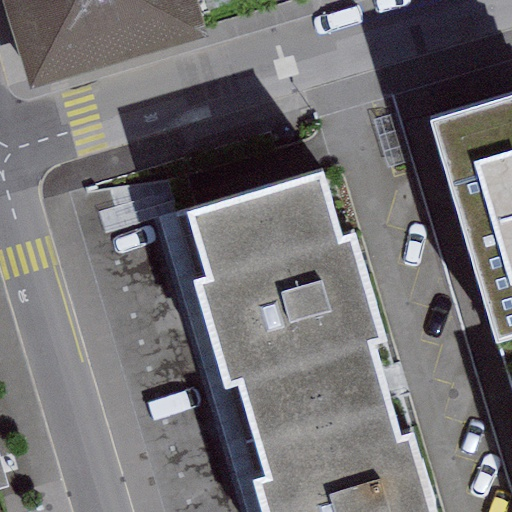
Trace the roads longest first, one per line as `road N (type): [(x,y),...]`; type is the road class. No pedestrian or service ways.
road 1 (residential): [(0,150),(505,0)]
road 2 (residential): [(0,168),(102,511)]
